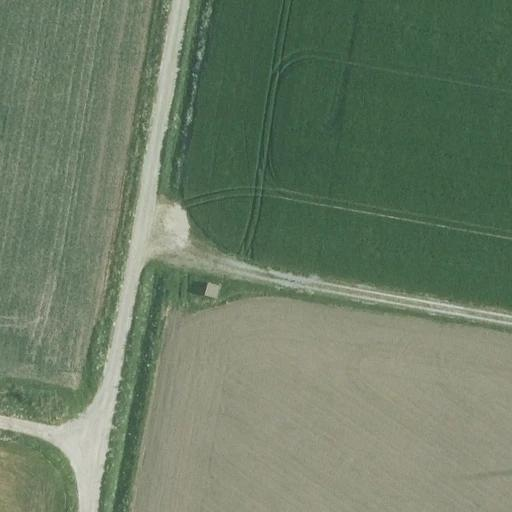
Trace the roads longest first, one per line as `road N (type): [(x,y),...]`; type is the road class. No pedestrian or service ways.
road 1 (unclassified): [(181,0),(87,511)]
road 2 (track): [(140,219),(221,258),(511,313)]
